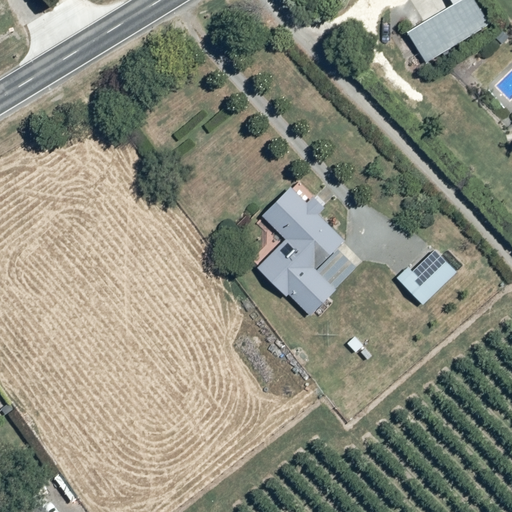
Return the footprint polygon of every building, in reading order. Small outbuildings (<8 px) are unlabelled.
[(494,31),(476,0),(452,0),(455,3),(409,31),(429,66),(494,31)] [(309,202),(293,185),(264,214),(287,238),(259,266),(309,317),(358,266),(339,247),(346,239),(321,213),(327,206),(315,196),(309,202)] [(410,266),(399,277),(425,304),(459,271),(437,249),(415,270),(410,266)] [(372,348),(357,332),(345,344),(361,359),(372,348)] [(45,511),(33,497),(15,511),(45,511)]
